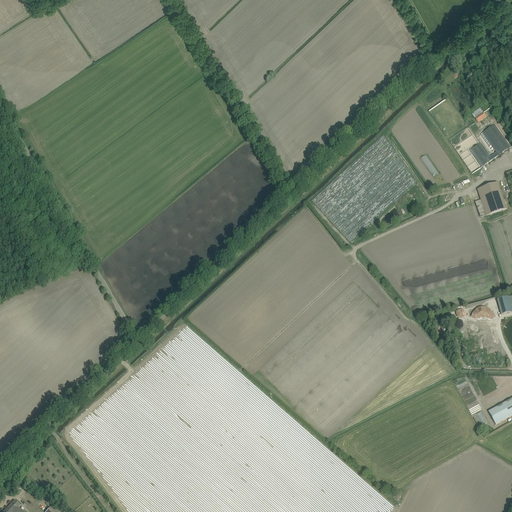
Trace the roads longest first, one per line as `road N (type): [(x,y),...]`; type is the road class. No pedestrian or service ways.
road 1 (track): [(511,26),(496,3),(144,343)]
road 2 (unclassified): [(0,484),(144,343),(0,105)]
road 3 (unknown): [(511,164),(354,249)]
